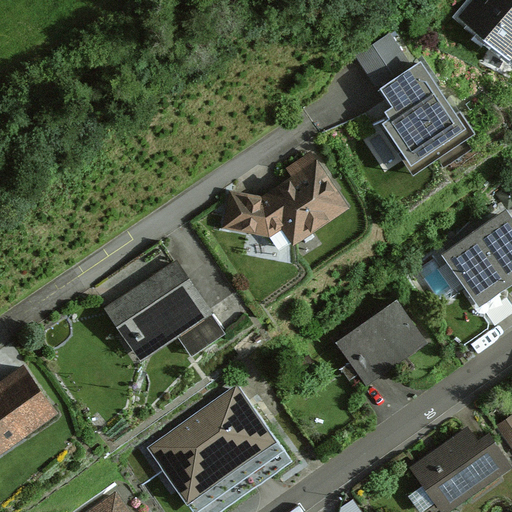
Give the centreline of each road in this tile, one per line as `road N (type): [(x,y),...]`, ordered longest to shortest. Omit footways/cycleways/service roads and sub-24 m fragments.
road 1 (residential): [(0,332),(313,122)]
road 2 (residential): [(511,351),(282,511)]
